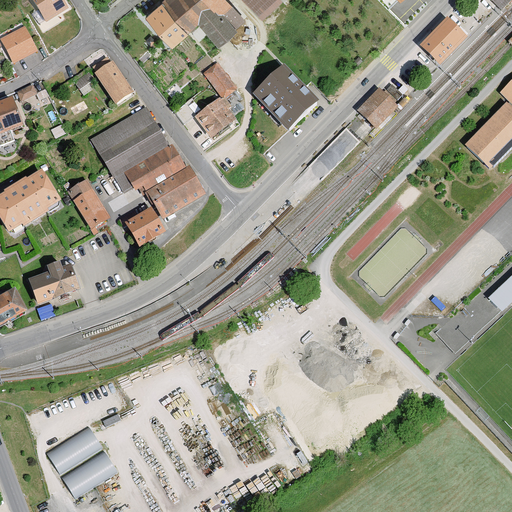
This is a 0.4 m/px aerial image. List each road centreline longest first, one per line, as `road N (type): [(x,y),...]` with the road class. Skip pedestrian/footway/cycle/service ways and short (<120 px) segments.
road 1 (residential): [(511,468),(332,289),(325,270),(337,243),(511,65)]
road 2 (tertiary): [(243,215),(447,0)]
road 3 (tertiary): [(0,347),(147,293),(243,215)]
road 4 (residential): [(243,215),(101,32)]
